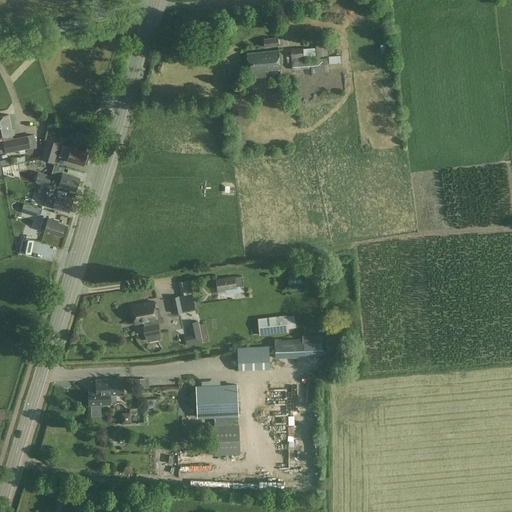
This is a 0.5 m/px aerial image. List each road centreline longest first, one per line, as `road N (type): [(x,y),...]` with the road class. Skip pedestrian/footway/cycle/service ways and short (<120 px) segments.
road 1 (secondary): [(0,500),(150,7)]
road 2 (unclassified): [(0,43),(78,15),(150,7)]
